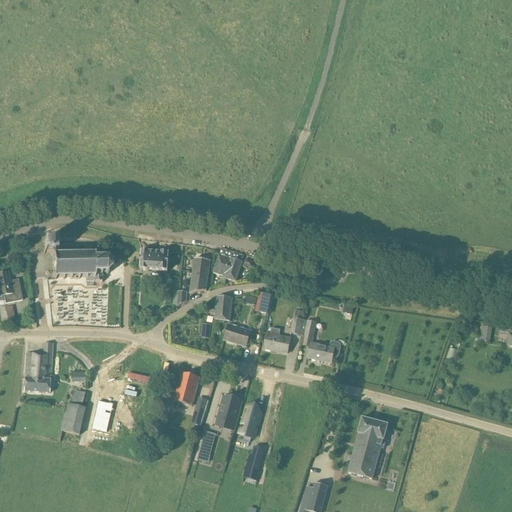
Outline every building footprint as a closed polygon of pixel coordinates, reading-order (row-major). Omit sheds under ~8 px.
[(57,242),(56,241),(54,242),(45,242),(44,241),(43,242),(44,243),(44,252),(43,254),(44,255),(45,253),(51,253),(50,254),(50,256),(52,257),(53,276),(52,276),(52,278),(54,278),(54,280),(56,280),(56,278),(70,278),(70,280),(72,280),(78,280),(79,280),(79,278),(85,278),(85,280),(86,280),(86,283),(92,283),(93,284),(94,283),(100,283),(102,284),(102,283),(101,282),(101,274),(105,274),(106,276),(108,275),(107,273),(110,270),(112,271),(113,269),(111,268),(111,263),(113,263),(112,261),(110,262),(106,259),(107,257),(106,256),(105,258),(101,258),(101,250),(102,249),(101,248),(100,249),(94,249),(93,248),(92,249),(86,249),(86,253),(85,253),(85,255),(79,255),(79,253),(77,253),(71,253),(70,253),(70,255),(55,255),(55,254),(56,254),(57,253),(56,252),(55,243),(57,242)] [(149,252),(141,251),(141,259),(140,258),(140,264),(140,271),(148,271),(159,271),(159,272),(167,272),(168,265),(169,260),(168,260),(168,253),(160,253),(149,252)] [(230,260),(219,257),(214,274),(224,277),(224,279),(236,283),(242,263),(230,260)] [(210,262),(194,260),(189,295),(190,296),(206,292),(210,262)] [(9,282),(8,273),(0,274),(0,297),(3,297),(5,305),(22,301),(18,280),(9,282)] [(179,293),(177,308),(187,303),(188,293),(179,293)] [(260,294),(256,312),(269,315),(271,307),(273,297),(260,294)] [(232,299),(217,298),(215,321),(229,322),(232,299)] [(344,305),(342,313),(352,315),(354,307),(344,305)] [(14,320),(12,307),(5,308),(7,321),(14,320)] [(295,311),(294,318),(303,320),(304,313),(295,311)] [(299,335),(302,336),(305,321),(303,320),(294,318),(290,334),(299,336),(299,335)] [(305,321),(302,336),(305,337),(313,338),(317,323),(305,321)] [(202,325),(201,338),(209,339),(210,326),(202,325)] [(251,333),(228,326),(224,341),(246,348),(251,333)] [(280,331),(272,329),(270,335),(267,335),(264,350),(287,354),(287,355),(287,354),(290,339),(279,337),(280,331)] [(308,358),(308,359),(309,359),(331,364),(332,359),(334,359),(336,359),(338,358),(338,356),(340,350),(340,349),(340,346),(339,344),(337,343),(334,343),(332,343),(330,344),(329,346),(328,348),(312,344),(311,344),(310,349),(308,358)] [(53,345),(44,344),(43,356),(27,354),(24,392),(49,394),(53,345)] [(200,379),(182,374),(174,403),(192,408),(200,379)] [(102,385),(99,402),(125,406),(124,408),(148,412),(151,393),(102,385)] [(85,393),(74,391),(71,405),(68,404),(61,431),(62,432),(59,443),(76,447),(79,436),(80,436),(86,409),(82,408),(85,393)] [(224,398),(216,427),(222,428),(223,423),(234,426),(232,431),(233,431),(241,402),(233,400),(233,399),(232,400),(224,398)] [(111,408),(97,404),(90,432),(104,436),(111,408)] [(196,406),(192,418),(203,421),(206,409),(196,406)] [(247,406),(239,435),(240,435),(241,430),(245,431),(244,436),(254,439),(261,415),(255,414),(256,410),(256,409),(247,406)] [(274,442),(279,419),(274,417),(269,441),(274,442)] [(387,426),(362,419),(358,434),(358,435),(348,474),(372,480),(383,441),(387,426)] [(205,433),(199,454),(210,457),(216,436),(205,433)] [(251,451),(243,478),(257,482),(260,474),(258,473),(264,450),(254,447),(253,452),(251,451)] [(314,484),(306,511),(320,511),(328,488),(314,484)]
